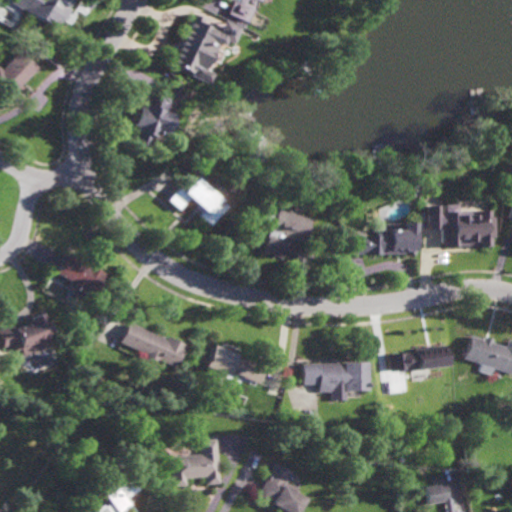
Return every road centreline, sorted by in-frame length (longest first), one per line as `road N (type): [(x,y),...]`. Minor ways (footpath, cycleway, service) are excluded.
road 1 (residential): [(511,292),(465,289),(372,307),(287,304),(192,281),(145,253),(79,173),(78,148),(90,80),(136,0)]
road 2 (residential): [(23,228),(33,180),(0,159),(3,257),(23,228)]
